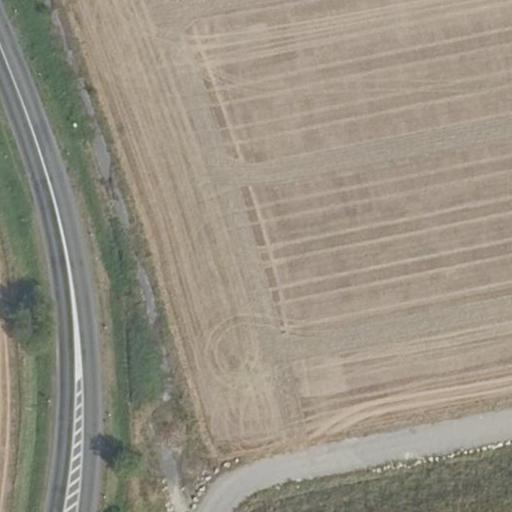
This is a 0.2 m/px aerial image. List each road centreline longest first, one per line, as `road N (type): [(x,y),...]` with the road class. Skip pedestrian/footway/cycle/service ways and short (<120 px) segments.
road 1 (unknown): [(191,502),(79,0)]
road 2 (secondary): [(57,511),(66,451),(64,341),(33,162),(0,72)]
road 3 (track): [(191,502),(511,437)]
